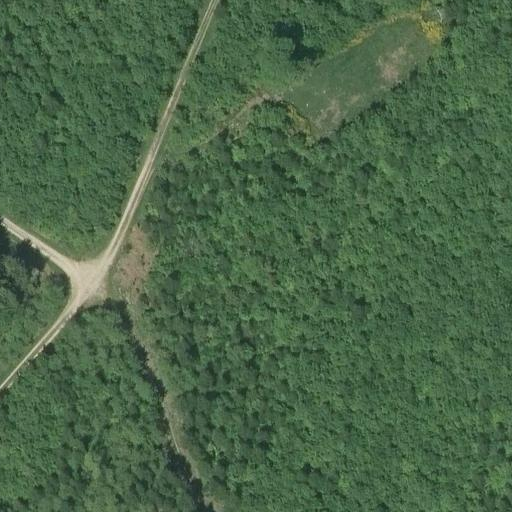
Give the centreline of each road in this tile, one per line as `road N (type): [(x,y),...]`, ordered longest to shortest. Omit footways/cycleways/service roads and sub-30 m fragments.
road 1 (track): [(87,279),(123,228),(217,0)]
road 2 (track): [(0,223),(87,279),(0,390)]
road 3 (track): [(151,160),(189,157),(280,100)]
